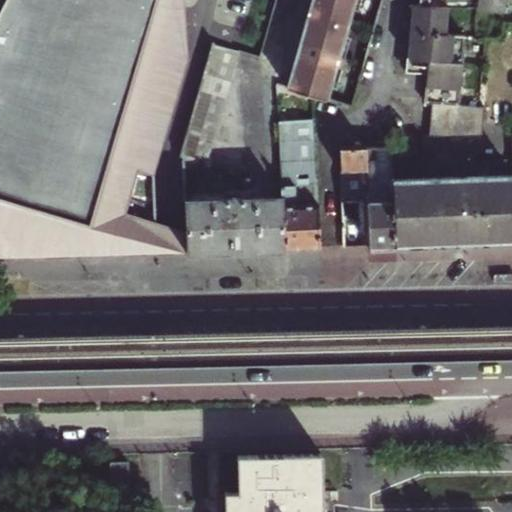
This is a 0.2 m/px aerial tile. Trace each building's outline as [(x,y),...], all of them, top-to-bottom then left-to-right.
[(184,0),(0,0),(0,257),(144,253),(158,252),(187,251),(186,229),(157,223),(155,172),(190,59),(184,0)] [(311,0),(309,8),(347,19),(351,6),(352,0),(311,0)] [(352,0),(351,6),(358,8),(360,0),(352,0)] [(511,0),(415,0),(416,3),(412,3),(410,36),(408,57),(420,58),(429,59),(428,63),(425,84),(424,103),(431,104),(431,115),(430,135),(446,136),(454,142),(461,142),(461,141),(462,139),(464,139),(465,139),(482,138),(483,106),(461,104),(462,87),(460,87),(461,60),(464,60),(465,35),(444,33),(445,7),(438,6),(438,0),(473,0),(473,7),(500,8),(500,0),(511,0)] [(309,8),(298,47),(344,60),(345,55),(338,53),(344,32),(347,19),(309,8)] [(338,53),(345,55),(351,34),(344,32),(338,53)] [(211,151),(241,50),(213,41),(183,143),(184,168),(211,167),(211,151)] [(344,60),(298,47),(288,85),(313,93),(326,97),(330,84),(336,63),(342,65),(344,60)] [(337,86),(342,65),(336,63),(330,84),(337,86)] [(279,120),(281,196),(283,248),(291,248),(307,247),(319,247),(315,119),(279,120)] [(368,203),(369,245),(381,245),(393,244),(391,178),(390,145),(366,146),(366,156),(376,155),(378,190),(367,190),(368,203)] [(342,187),(367,186),(366,156),(366,146),(341,147),(342,187)] [(511,175),(391,178),(393,244),(442,243),(489,241),(511,240),(511,175)] [(283,248),(281,196),(185,199),(186,229),(187,251),(233,250),(262,249),(283,248)] [(359,246),(369,245),(368,203),(343,203),(344,246),(359,246)] [(321,511),(321,454),(262,455),(237,455),(237,492),(224,492),(223,511),(321,511)] [(127,463),(110,463),(110,507),(127,506),(127,463)]
